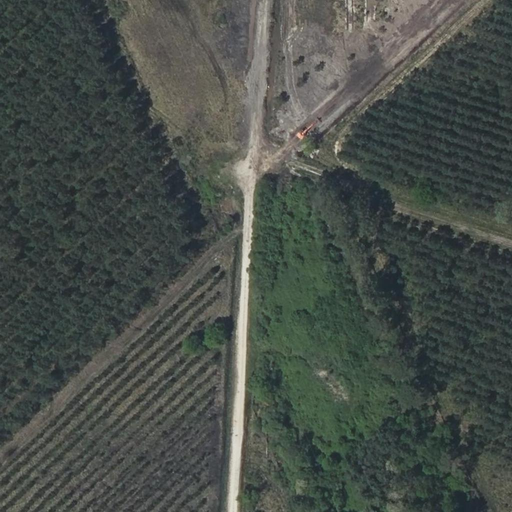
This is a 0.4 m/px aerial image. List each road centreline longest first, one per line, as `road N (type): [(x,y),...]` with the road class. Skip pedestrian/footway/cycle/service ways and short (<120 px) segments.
road 1 (track): [(232,511),(263,0)]
road 2 (track): [(444,0),(278,154),(253,163)]
road 3 (track): [(278,154),(511,234)]
